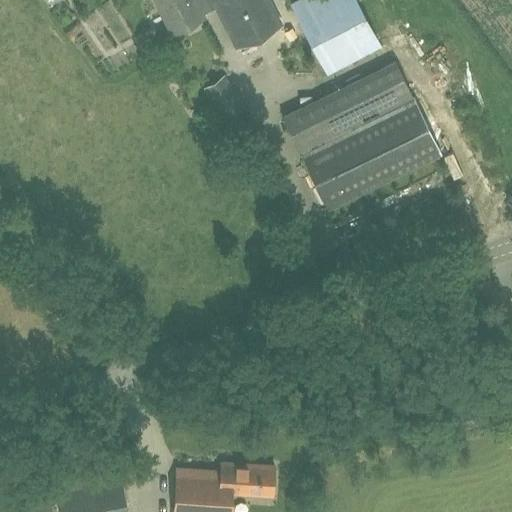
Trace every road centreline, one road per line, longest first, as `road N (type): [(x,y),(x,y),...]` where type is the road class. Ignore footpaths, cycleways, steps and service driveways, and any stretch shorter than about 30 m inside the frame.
road 1 (tertiary): [(511,250),(137,374)]
road 2 (unclassified): [(137,374),(104,316),(0,209)]
road 3 (tertiary): [(137,374),(0,422)]
